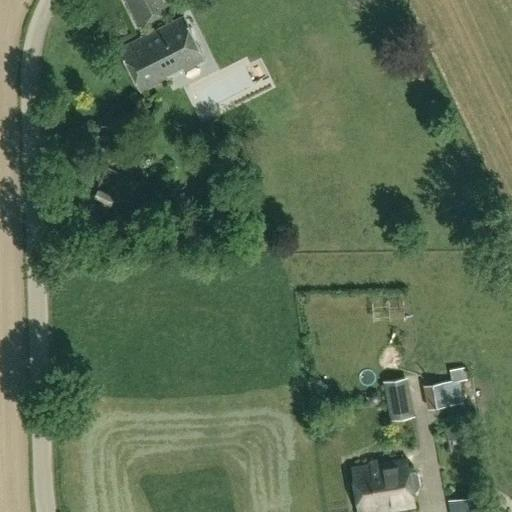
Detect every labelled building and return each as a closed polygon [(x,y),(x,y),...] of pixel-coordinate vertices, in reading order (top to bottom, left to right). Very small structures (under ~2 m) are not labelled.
[(172,8),(167,0),(126,0),(140,25),(172,8)] [(184,16),(119,48),(140,91),(169,77),(168,74),(179,69),(180,71),(205,59),(184,16)] [(465,366),(450,369),(452,380),(453,380),(459,379),(467,378),(465,366)] [(390,420),(412,416),(406,374),(384,378),(390,420)] [(452,380),(423,385),(428,409),(458,403),(463,403),(459,379),(453,380),(452,380)] [(370,395),(370,399),(372,402),(376,403),(379,400),(380,396),(377,393),(373,392),(370,395)] [(477,444),(471,436),(467,436),(462,441),(462,444),(468,452),(472,452),(477,447),(477,444)] [(381,496),(372,498),(374,511),(377,511),(415,506),(413,495),(418,494),(423,488),(421,476),(415,472),(409,473),(407,458),(386,462),(389,484),(379,486),(381,496)] [(371,464),(352,468),(358,511),(374,511),(372,498),(381,496),(379,486),(389,484),(386,462),(371,464)] [(452,499),(454,511),(487,511),(484,494),(452,499)]
